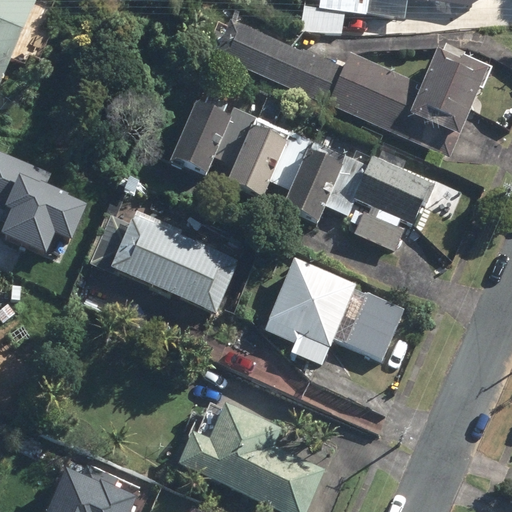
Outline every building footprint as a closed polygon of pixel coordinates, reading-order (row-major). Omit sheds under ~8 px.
[(0,0),(0,96),(42,0),(0,0)] [(292,0),(292,5),(310,7),(308,16),(292,14),(289,40),(330,41),(333,20),(393,29),(397,7),(458,15),(481,0),(292,0)] [(223,28),(207,65),(440,168),(451,143),(453,144),(484,76),(458,64),(459,62),(440,53),(437,61),(432,59),(416,95),(342,62),(335,78),(223,28)] [(222,108),(203,104),(178,160),(213,176),(239,117),(222,108)] [(280,131),(260,123),(235,182),(271,197),(295,137),(280,131)] [(336,155),(314,149),(290,207),(326,222),(349,166),(336,155)] [(0,227),(0,234),(47,254),(56,233),(73,240),(88,203),(68,195),(69,193),(45,183),(50,173),(0,151),(0,208),(7,211),(0,227)] [(439,184),(377,157),(357,200),(375,208),(372,216),(368,214),(359,235),(398,253),(408,230),(402,227),(405,221),(417,226),(425,207),(428,209),(439,184)] [(230,272),(126,225),(122,234),(101,225),(79,274),(104,286),(106,280),(206,325),(230,272)] [(347,296),(286,269),(254,340),(285,354),(281,363),(311,377),(347,296)] [(201,450),(184,443),(168,478),(244,511),(300,511),(316,479),(265,456),(273,438),(217,413),(201,450)]
